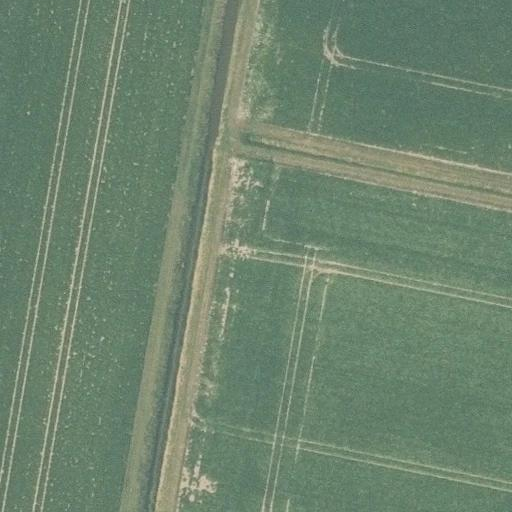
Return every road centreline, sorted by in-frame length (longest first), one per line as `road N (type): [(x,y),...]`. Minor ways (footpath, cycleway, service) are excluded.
road 1 (track): [(511,177),(236,122),(169,511)]
road 2 (track): [(131,511),(218,0)]
